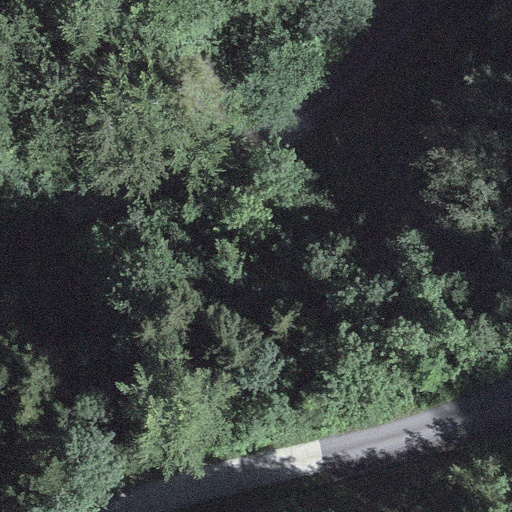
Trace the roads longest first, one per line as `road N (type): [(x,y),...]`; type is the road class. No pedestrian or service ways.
road 1 (unclassified): [(408,0),(280,133),(0,244)]
road 2 (unclassified): [(133,511),(511,399)]
